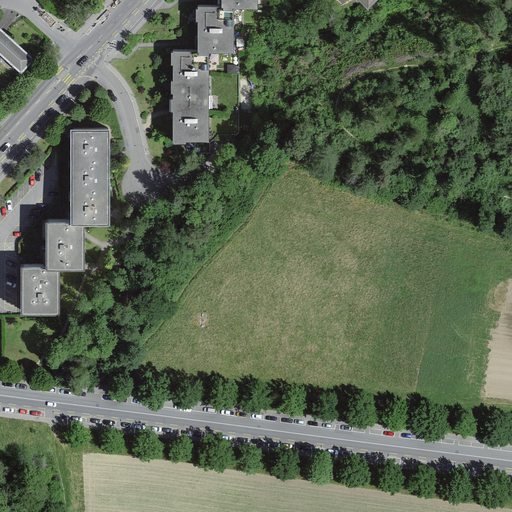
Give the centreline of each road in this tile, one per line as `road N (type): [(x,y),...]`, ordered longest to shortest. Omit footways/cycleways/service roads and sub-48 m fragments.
road 1 (secondary): [(511,460),(0,394)]
road 2 (unclassified): [(0,143),(81,55)]
